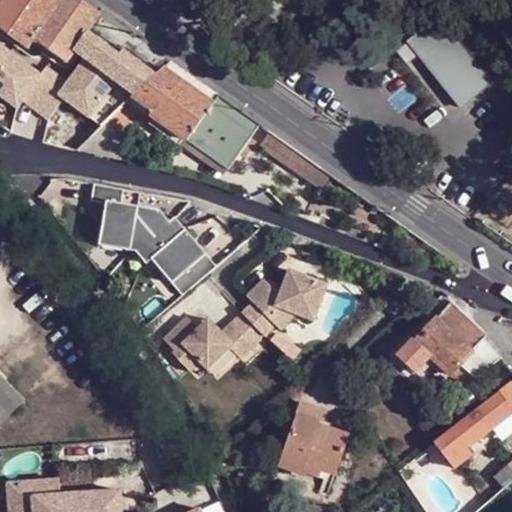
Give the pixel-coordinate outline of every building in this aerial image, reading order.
[(35,38),(58,0),(0,0),(0,24),(29,46),(35,38)] [(58,0),(35,38),(65,61),(74,48),(87,29),(98,13),(79,0),(58,0)] [(438,19),(407,42),(460,107),(489,84),(438,19)] [(120,52),(87,29),(74,48),(86,58),(69,82),(60,94),(65,97),(102,124),(106,120),(134,93),(157,71),(124,47),(120,52)] [(60,94),(69,82),(48,65),(42,75),(0,43),(0,92),(18,106),(23,98),(49,118),(65,97),(60,94)] [(171,60),(163,66),(214,103),(220,94),(171,60)] [(188,139),(214,103),(163,66),(157,71),(134,93),(153,108),(151,112),(188,139)] [(220,94),(214,103),(256,130),(260,122),(220,94)] [(228,169),(256,130),(214,103),(188,139),(228,169)] [(134,139),(106,120),(102,124),(78,149),(120,158),(134,139)] [(333,174),(270,130),(262,142),(323,187),(333,174)] [(104,217),(99,244),(136,250),(146,262),(151,258),(183,294),(206,274),(217,265),(175,216),(169,220),(160,208),(122,202),(124,187),(94,183),(92,199),(101,201),(107,202),(104,217)] [(107,202),(101,201),(99,216),(104,217),(107,202)] [(300,288),(306,274),(288,267),(283,281),(300,288)] [(252,301),(241,311),(264,334),(275,323),(281,328),(297,312),(314,318),(328,282),(306,274),(300,288),(283,281),(279,293),(263,277),(246,294),(252,301)] [(448,293),(446,292),(435,304),(443,311),(450,302),(448,293)] [(484,340),(487,336),(450,302),(443,311),(435,319),(431,315),(427,320),(431,323),(415,342),(412,339),(398,355),(414,371),(428,355),(464,388),(501,358),(484,340)] [(264,334),(241,311),(222,329),(216,323),(205,333),(198,325),(187,314),(163,337),(174,349),(171,351),(190,371),(201,361),(208,368),(230,346),(240,357),(264,334)] [(205,333),(216,323),(208,315),(198,325),(205,333)] [(0,375),(0,430),(27,404),(0,375)] [(511,382),(435,443),(454,468),(459,465),(473,454),(467,446),(489,430),(496,439),(511,426),(511,382)] [(327,471),(333,474),(348,434),(337,430),(318,423),(300,416),(297,415),(279,465),(304,474),(305,471),(307,465),(319,469),(327,471)] [(511,473),(508,467),(494,478),(503,490),(511,482),(511,473)] [(121,511),(119,490),(59,497),(58,482),(5,487),(0,491),(0,511),(121,511)]
